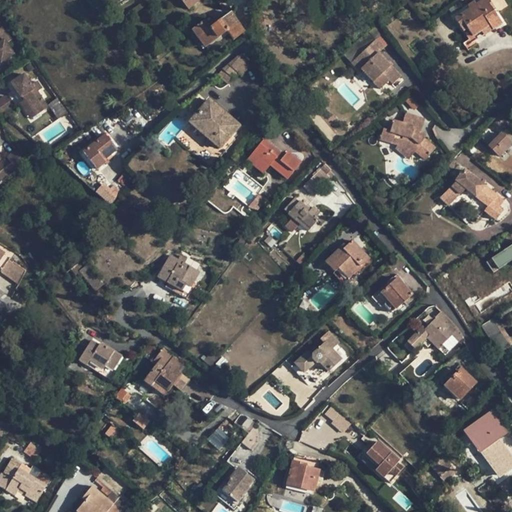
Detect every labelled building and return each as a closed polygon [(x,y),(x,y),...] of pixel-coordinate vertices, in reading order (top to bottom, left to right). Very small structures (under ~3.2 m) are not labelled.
[(179,0),(188,10),(199,0),(179,0)] [(492,30),(502,24),(492,9),(494,8),(488,0),(483,0),(476,5),(474,2),(467,6),(469,9),(454,19),(463,31),(467,28),(472,37),(481,32),(489,26),(492,30)] [(455,6),(448,9),(451,14),(458,10),(455,6)] [(243,32),(230,13),(209,29),(204,22),(192,31),(199,40),(205,49),(226,32),(228,35),(233,40),(243,32)] [(11,40),(0,23),(0,62),(0,63),(13,54),(6,44),(11,40)] [(484,36),(492,30),(489,26),(481,32),(484,36)] [(375,40),(376,39),(384,48),(391,41),(377,27),(369,34),(375,40)] [(467,28),(463,31),(471,44),(476,41),(472,37),(467,28)] [(199,40),(192,31),(187,35),(194,44),(199,40)] [(207,51),(228,35),(226,32),(205,49),(207,51)] [(476,41),(484,36),(481,32),(472,37),(476,41)] [(345,57),(351,63),(375,40),(369,34),(345,57)] [(401,76),(379,53),(384,48),(376,39),(375,40),(351,63),(359,71),(361,69),(380,90),(388,82),(392,85),(401,76)] [(240,76),(250,65),(239,55),(216,76),(228,85),(238,74),(240,76)] [(31,86),(23,74),(10,83),(23,101),(33,117),(48,107),(38,91),(41,89),(36,82),(31,86)] [(12,109),(4,97),(0,99),(0,114),(1,116),(12,109)] [(195,116),(205,104),(198,98),(188,110),(195,116)] [(239,126),(208,100),(205,104),(195,116),(189,123),(219,149),(239,126)] [(33,117),(23,101),(19,103),(30,119),(33,117)] [(436,149),(418,134),(422,131),(425,119),(405,113),(402,123),(393,121),(390,130),(383,128),(380,139),(407,147),(414,153),(416,151),(426,159),(436,149)] [(511,144),(501,133),(488,146),(499,157),(511,144)] [(106,159),(117,150),(105,134),(82,153),(97,170),(105,163),(103,161),(106,159)] [(263,140),(247,161),(263,173),(269,165),(286,179),(300,163),(288,153),(284,157),(263,140)] [(386,144),(381,148),(386,154),(390,151),(386,144)] [(0,179),(1,181),(26,161),(16,149),(2,160),(0,161),(0,179)] [(326,175),(331,170),(325,164),(311,178),(320,186),(329,178),(326,175)] [(499,208),(504,201),(464,169),(455,181),(456,181),(440,198),(449,207),(466,189),(488,206),(484,211),(496,220),(503,211),(499,208)] [(125,188),(134,178),(126,172),(117,182),(125,188)] [(320,186),(311,178),(303,187),(311,195),(320,186)] [(120,192),(113,186),(106,193),(113,198),(114,199),(120,192)] [(105,191),(100,187),(96,191),(100,196),(105,191)] [(113,198),(106,193),(105,191),(100,196),(99,197),(108,204),(113,198)] [(287,214),(299,201),(295,198),(284,211),(287,214)] [(292,232),(299,225),(302,221),(310,229),(317,221),(315,219),(320,213),(313,207),(309,211),(299,201),(287,214),(292,218),(285,226),(292,232)] [(310,229),(302,221),(299,225),(308,232),(310,229)] [(347,279),(369,258),(352,241),(343,250),(341,247),(325,262),(335,272),(338,269),(347,279)] [(511,245),(488,262),(490,266),(495,273),(511,261),(511,245)] [(305,262),(308,258),(303,254),(300,258),(305,262)] [(191,288),(199,273),(184,264),(177,260),(169,256),(157,276),(181,291),(185,285),(191,288)] [(186,260),(180,256),(177,260),(184,264),(186,260)] [(398,271),(407,263),(399,256),(390,264),(395,269),(398,271)] [(79,271),(86,265),(88,264),(83,259),(71,270),(75,275),(79,271)] [(25,271),(9,260),(1,272),(18,284),(25,271)] [(511,261),(495,273),(490,266),(487,269),(495,279),(507,271),(509,273),(511,271),(511,261)] [(86,265),(79,271),(95,291),(102,285),(86,265)] [(476,286),(468,275),(450,288),(457,299),(476,286)] [(390,314),(411,295),(397,278),(379,294),(378,292),(371,298),(380,307),(383,305),(390,314)] [(470,309),(481,326),(494,318),(499,315),(488,298),(470,309)] [(449,321),(442,313),(436,318),(444,326),(449,321)] [(407,342),(408,343),(414,349),(415,350),(426,338),(437,349),(457,329),(449,321),(444,326),(436,318),(425,330),(421,327),(407,342)] [(494,318),(481,326),(498,353),(511,346),(494,318)] [(336,343),(328,334),(321,340),(325,344),(310,358),(306,354),(296,364),(303,371),(300,375),(302,378),(308,373),(316,381),(339,360),(329,349),(336,343)] [(96,353),(100,346),(91,340),(87,347),(96,353)] [(102,344),(100,346),(96,353),(87,347),(78,360),(86,366),(89,361),(103,369),(105,366),(113,371),(122,356),(102,344)] [(184,365),(163,349),(153,362),(157,364),(147,377),(154,382),(168,392),(172,386),(180,392),(189,381),(181,374),(178,372),(184,365)] [(210,367),(217,359),(210,354),(207,358),(203,355),(201,358),(210,367)] [(221,370),(228,362),(222,357),(215,364),(221,370)] [(303,371),(296,364),(292,367),(300,375),(303,371)] [(181,374),(187,367),(184,365),(178,372),(181,374)] [(469,377),(460,369),(457,372),(466,380),(469,377)] [(459,401),(475,383),(469,377),(466,380),(457,372),(443,386),(459,401)] [(154,382),(147,377),(143,382),(150,387),(154,382)] [(150,387),(143,382),(141,385),(147,390),(150,387)] [(168,392),(154,382),(150,387),(164,398),(168,392)] [(132,394),(123,386),(121,389),(131,396),(132,394)] [(118,393),(115,397),(124,405),(131,396),(121,389),(118,393)] [(275,406),(263,396),(259,402),(270,411),(275,406)] [(332,422),(339,414),(331,407),(324,414),(332,422)] [(143,430),(149,422),(138,413),(132,421),(143,430)] [(343,430),(349,423),(339,414),(332,422),(343,430)] [(479,424),(491,416),(490,414),(478,422),(479,424)] [(511,468),(511,458),(498,439),(505,435),(491,416),(479,424),(484,431),(469,442),(494,477),(496,475),(498,478),(511,468)] [(15,420),(9,417),(6,421),(13,425),(15,420)] [(0,438),(3,441),(11,427),(5,424),(0,420),(0,438)] [(104,434),(112,424),(108,420),(100,431),(104,434)] [(428,428),(433,425),(429,420),(424,424),(428,428)] [(25,427),(17,422),(14,426),(23,430),(25,427)] [(111,439),(119,429),(112,424),(104,434),(111,439)] [(23,430),(14,426),(13,425),(7,437),(16,442),(23,430)] [(207,439),(219,449),(229,437),(218,427),(207,439)] [(257,443),(258,438),(249,432),(241,443),(251,450),(257,443)] [(398,462),(376,442),(366,453),(379,465),(375,470),(389,483),(402,469),(396,464),(398,462)] [(106,462),(101,457),(98,461),(104,466),(106,462)] [(38,481),(27,474),(30,469),(12,458),(4,474),(2,473),(0,476),(0,486),(15,496),(17,491),(22,484),(29,488),(25,495),(36,502),(50,477),(43,472),(38,481)] [(451,466),(444,458),(432,469),(439,477),(451,466)] [(78,459),(75,463),(69,472),(88,485),(97,473),(78,459)] [(286,485),(313,492),(315,485),(319,471),(305,467),(305,464),(292,461),(286,485)] [(448,486),(460,475),(451,466),(439,477),(448,486)] [(245,474),(238,468),(235,472),(242,477),(245,474)] [(319,471),(315,485),(320,486),(324,472),(319,471)] [(248,487),(254,480),(245,474),(242,477),(235,472),(228,479),(230,481),(222,491),(237,503),(249,488),(248,487)] [(112,491),(97,478),(94,481),(110,494),(112,491)] [(57,493),(62,484),(56,481),(51,490),(57,493)] [(279,493),(281,486),(271,483),(269,490),(279,493)] [(25,495),(29,488),(22,484),(17,491),(25,495)] [(113,505),(91,487),(81,498),(85,501),(76,511),(120,511),(128,504),(119,497),(115,502),(113,505)] [(115,502),(119,497),(112,491),(110,494),(108,497),(115,502)]
